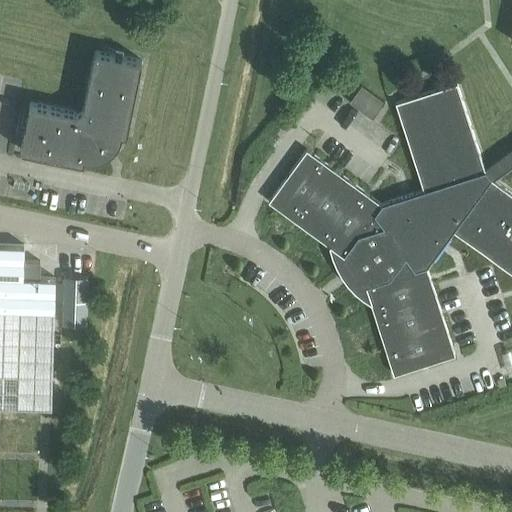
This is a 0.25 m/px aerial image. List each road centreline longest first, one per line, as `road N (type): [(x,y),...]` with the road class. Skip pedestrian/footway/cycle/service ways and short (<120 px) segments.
road 1 (unclassified): [(329,425),(337,385),(326,330),(301,286),(253,251),(188,231)]
road 2 (unknown): [(244,248),(257,196),(306,122),(318,121),(380,166)]
road 3 (unclassified): [(191,206),(235,0)]
road 4 (unclassified): [(191,206),(0,168)]
road 5 (unclassified): [(511,464),(329,425)]
road 6 (unclassified): [(182,256),(0,218)]
road 7 (unclassified): [(329,425),(156,388)]
road 8 (unclassified): [(156,388),(182,256)]
road 9 (unclassified): [(126,511),(156,388)]
